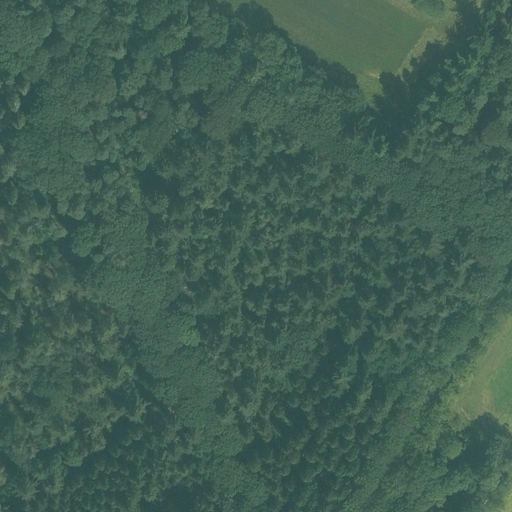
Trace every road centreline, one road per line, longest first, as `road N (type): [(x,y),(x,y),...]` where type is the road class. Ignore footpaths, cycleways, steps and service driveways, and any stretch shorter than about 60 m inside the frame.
road 1 (track): [(511,218),(145,0)]
road 2 (track): [(348,511),(511,248)]
road 3 (track): [(511,27),(441,172)]
road 4 (track): [(382,501),(440,469),(511,453)]
